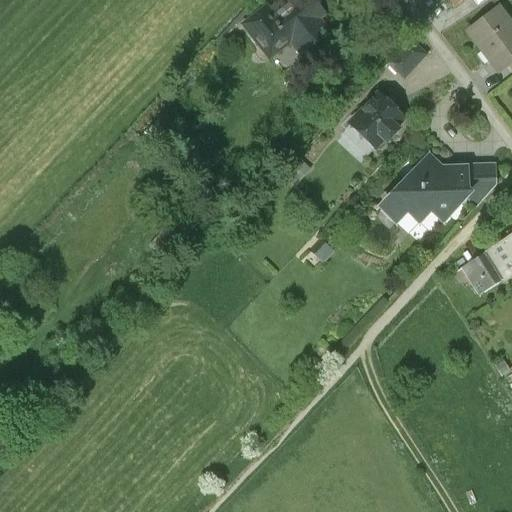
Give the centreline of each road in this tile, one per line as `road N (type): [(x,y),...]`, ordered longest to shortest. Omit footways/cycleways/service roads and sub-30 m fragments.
road 1 (track): [(204,511),(511,180)]
road 2 (residential): [(403,0),(511,147)]
